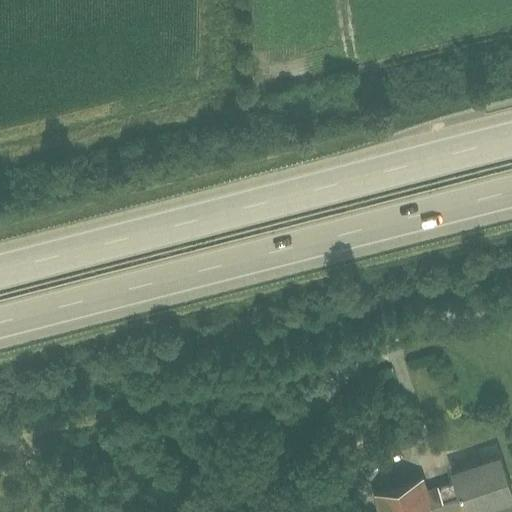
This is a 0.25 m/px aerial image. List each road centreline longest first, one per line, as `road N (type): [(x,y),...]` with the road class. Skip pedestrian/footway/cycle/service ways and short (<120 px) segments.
road 1 (motorway): [(511,133),(0,264)]
road 2 (motorway): [(0,323),(511,192)]
road 3 (residential): [(511,300),(382,345),(343,378),(229,511)]
